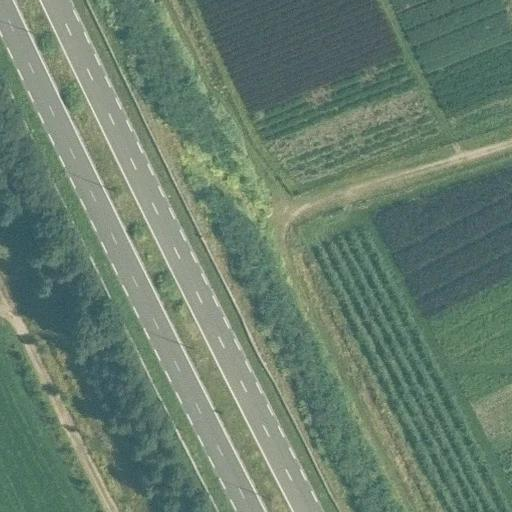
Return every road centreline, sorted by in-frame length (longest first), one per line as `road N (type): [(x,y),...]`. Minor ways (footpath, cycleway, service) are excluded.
road 1 (primary): [(308,511),(55,0)]
road 2 (primary): [(0,0),(251,511)]
road 3 (track): [(280,223),(511,147)]
road 4 (track): [(9,299),(112,511)]
